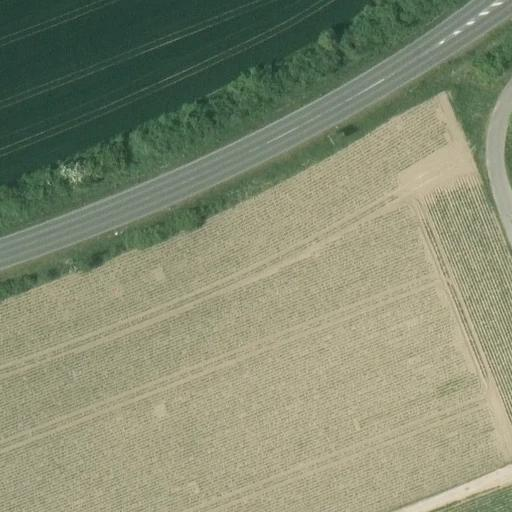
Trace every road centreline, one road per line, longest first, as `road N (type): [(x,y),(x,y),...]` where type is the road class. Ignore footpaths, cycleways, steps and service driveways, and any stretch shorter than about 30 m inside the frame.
road 1 (primary): [(0,255),(219,167),(370,86),(503,0)]
road 2 (unclassified): [(511,227),(492,157),(511,94)]
